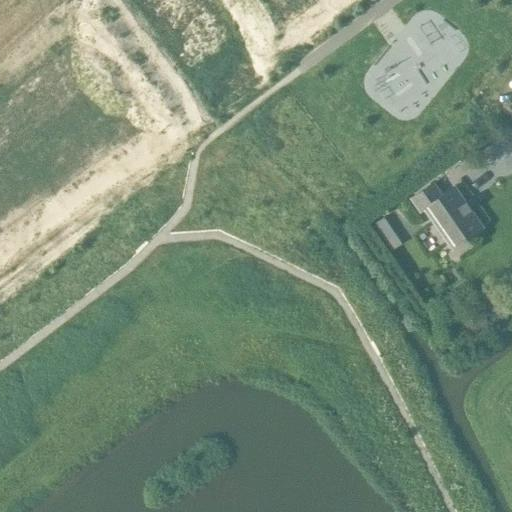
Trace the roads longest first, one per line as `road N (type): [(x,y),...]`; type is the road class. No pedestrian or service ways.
road 1 (unclassified): [(181,94),(188,127),(114,199),(0,287)]
road 2 (residential): [(103,0),(0,82)]
